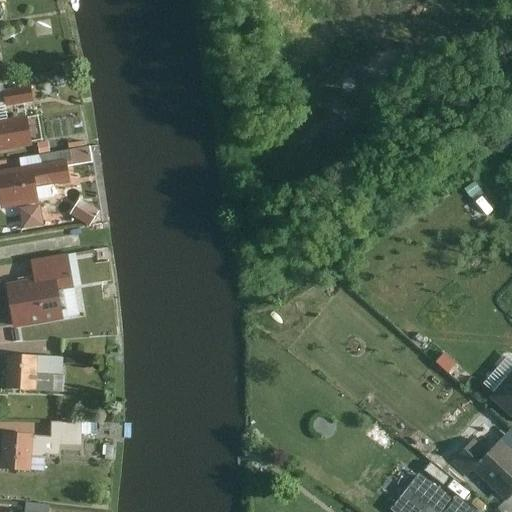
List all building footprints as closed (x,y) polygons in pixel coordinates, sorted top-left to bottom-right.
[(348,122),(330,110),(319,127),(337,139),(348,122)] [(0,154),(31,148),(26,120),(0,125),(0,154)] [(66,163),(0,174),(0,202),(1,210),(39,203),(37,191),(70,186),(66,163)] [(92,222),(99,208),(86,202),(79,216),(92,222)] [(19,210),(22,228),(42,225),(39,207),(19,210)] [(35,281),(7,286),(15,327),(61,318),(56,290),(71,287),(65,255),(32,261),(35,281)] [(39,358),(7,358),(6,393),(38,394),(39,358)] [(511,375),(500,366),(483,390),(511,411),(511,375)] [(325,437),(336,436),(334,415),(324,416),(325,437)] [(35,439),(1,436),(0,451),(0,470),(33,473),(35,439)] [(511,502),(511,453),(501,444),(474,475),(509,505),(511,502)] [(442,511),(452,499),(420,475),(392,511),(442,511)] [(452,499),(442,511),(474,511),(454,496),(452,499)] [(31,502),(30,511),(55,511),(56,504),(31,502)]
